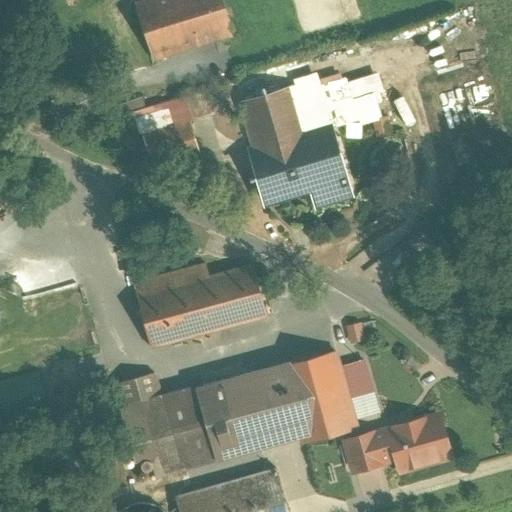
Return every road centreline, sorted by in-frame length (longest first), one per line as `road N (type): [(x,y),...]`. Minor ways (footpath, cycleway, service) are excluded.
road 1 (unclassified): [(511,415),(326,271),(0,125)]
road 2 (unknown): [(505,410),(308,470),(289,411),(190,449)]
road 3 (track): [(326,271),(338,251),(373,229),(431,201),(511,178)]
